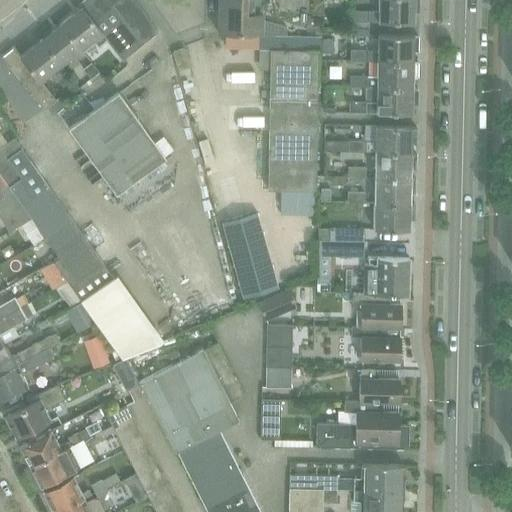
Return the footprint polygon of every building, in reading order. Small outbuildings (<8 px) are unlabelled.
[(103,14),(91,0),(83,0),(78,5),(81,8),(82,7),(93,21),(103,14)] [(112,6),(106,0),(91,0),(103,14),(112,6)] [(137,2),(135,0),(119,0),(112,6),(119,16),(137,2)] [(218,0),(218,33),(238,33),(258,34),(286,34),(287,27),(261,19),(261,0),(218,0)] [(419,0),(378,0),(378,12),(351,11),(351,22),(394,22),(414,23),(414,12),(419,12),(419,0)] [(144,12),(137,2),(119,16),(126,26),(144,12)] [(112,6),(103,14),(93,21),(97,25),(107,39),(121,59),(140,46),(133,36),(126,26),(119,16),(112,6)] [(82,7),(81,8),(61,23),(80,48),(83,51),(95,41),(99,46),(107,39),(97,25),(93,21),(82,7)] [(151,22),(144,12),(126,26),(133,36),(151,22)] [(158,32),(151,22),(133,36),(140,46),(158,32)] [(80,48),(61,23),(41,39),(60,64),(61,64),(80,48)] [(378,34),(378,51),(368,51),(368,50),(353,50),(353,62),(377,61),(413,62),(413,51),(418,51),(418,36),(414,36),(414,35),(378,34)] [(259,37),(259,49),(259,64),(270,64),(268,190),(315,191),(319,51),(322,51),(322,38),(259,37)] [(60,64),(41,39),(21,55),(20,56),(40,81),(41,80),(53,71),(55,74),(64,67),(61,64),(60,64)] [(21,55),(13,46),(2,56),(45,110),(51,105),(57,100),(41,80),(40,81),(20,56),(21,55)] [(418,62),(413,62),(377,61),(377,77),(367,77),(367,76),(350,76),(349,87),(352,87),(366,87),(413,88),(413,77),(417,77),(418,62)] [(98,71),(91,62),(83,68),(91,77),(98,71)] [(417,88),(413,88),(366,87),(365,102),(349,101),(349,112),(412,113),(412,103),(417,103),(417,88)] [(118,92),(102,104),(68,128),(116,194),(166,158),(118,92)] [(61,97),(57,100),(51,105),(58,113),(67,105),(61,97)] [(365,125),(364,141),(349,140),(348,152),(366,152),(366,151),(376,151),(376,152),(411,153),(411,142),(416,142),(416,127),(412,127),(412,126),(365,125)] [(0,173),(9,186),(32,219),(61,260),(56,264),(82,300),(114,278),(49,186),(15,138),(14,138),(0,146),(0,173)] [(416,153),(411,153),(376,152),(375,178),(411,178),(411,168),(415,168),(416,153)] [(348,177),(366,178),(366,167),(348,167),(348,177)] [(415,179),(411,178),(375,178),(374,203),(410,204),(410,194),(415,194),(415,179)] [(32,219),(9,186),(0,191),(0,221),(8,233),(32,219)] [(366,193),(348,192),(347,203),(365,204),(366,193)] [(414,204),(410,204),(374,203),(374,229),(409,230),(410,219),(414,219),(414,204)] [(254,214),(222,223),(243,301),(275,291),(254,214)] [(318,227),(318,240),(363,241),(364,228),(318,227)] [(363,241),(318,240),(317,255),(343,256),(363,256),(363,241)] [(364,293),(389,294),(408,295),(409,258),(367,257),(367,266),(366,266),(366,264),(365,264),(364,293)] [(296,307),(288,289),(257,301),(264,319),(296,307)] [(362,308),(362,325),(386,326),(386,327),(400,328),(400,304),(386,303),(386,295),(389,295),(389,294),(364,293),(354,293),(353,308),(362,308)] [(14,299),(0,306),(0,318),(27,304),(22,296),(15,301),(14,299)] [(32,315),(27,304),(0,318),(0,345),(4,343),(18,336),(13,326),(26,320),(25,319),(32,315)] [(267,324),(267,345),(292,346),(293,325),(267,324)] [(360,360),(379,360),(399,361),(400,337),(385,336),(386,327),(386,326),(362,325),(351,325),(351,335),(360,336),(360,360)] [(12,355),(4,343),(0,345),(0,372),(47,348),(57,343),(52,335),(12,355)] [(203,348),(138,381),(174,452),(177,451),(220,430),(239,420),(230,402),(244,395),(217,342),(203,349),(203,348)] [(292,346),(267,345),(266,366),(291,367),(292,346)] [(52,357),(47,348),(0,372),(0,400),(27,387),(21,374),(52,357)] [(139,384),(126,357),(112,364),(126,391),(139,384)] [(291,367),(266,366),(266,386),(291,387),(291,367)] [(359,377),(359,400),(383,401),(383,402),(398,403),(399,378),(374,378),(374,369),(360,369),(360,377),(359,377)] [(30,404),(21,408),(4,417),(4,418),(6,417),(16,437),(51,420),(45,408),(65,398),(58,384),(28,399),(30,404)] [(277,399),(261,399),(260,439),(276,440),(277,399)] [(317,423),(317,425),(316,447),(404,449),(404,425),(398,425),(398,412),(383,411),(383,402),(383,401),(359,400),(344,400),(344,411),(337,411),(337,423),(317,423)] [(107,415),(112,425),(132,415),(127,404),(107,415)] [(137,426),(132,415),(112,425),(117,436),(137,426)] [(142,436),(137,426),(117,436),(122,446),(142,436)] [(50,429),(40,434),(22,443),(21,447),(31,466),(71,446),(89,437),(85,429),(68,437),(70,440),(59,446),(50,429)] [(231,452),(220,430),(177,451),(188,473),(231,452)] [(148,446),(142,436),(122,446),(128,456),(148,446)] [(79,462),(71,446),(31,466),(41,487),(81,467),(79,462)] [(153,456),(148,446),(128,456),(133,467),(153,456)] [(261,511),(231,452),(188,473),(207,511),(261,511)] [(158,467),(153,456),(133,467),(137,474),(138,477),(158,467)] [(361,464),(361,465),(365,465),(365,479),(354,478),(354,489),(405,491),(405,480),(401,480),(401,466),(403,466),(403,465),(361,464)] [(148,496),(146,492),(166,482),(158,467),(138,477),(137,474),(125,481),(136,502),(148,496)] [(116,472),(102,480),(102,479),(91,484),(96,493),(106,488),(121,481),(116,472)] [(337,475),(290,474),(289,488),(336,489),(337,475)] [(73,476),(61,482),(44,491),(54,511),(84,497),(73,476)] [(146,492),(148,496),(154,508),(174,498),(166,482),(146,492)] [(112,499),(106,488),(96,493),(99,499),(94,498),(86,502),(86,501),(64,511),(105,511),(102,504),(112,499)] [(336,489),(289,488),(288,511),(322,511),(323,501),(336,501),(336,489)] [(400,511),(401,501),(404,501),(405,491),(354,489),(354,500),(364,501),(363,511),(400,511)] [(172,511),(179,509),(174,498),(154,508),(156,511),(172,511)]
